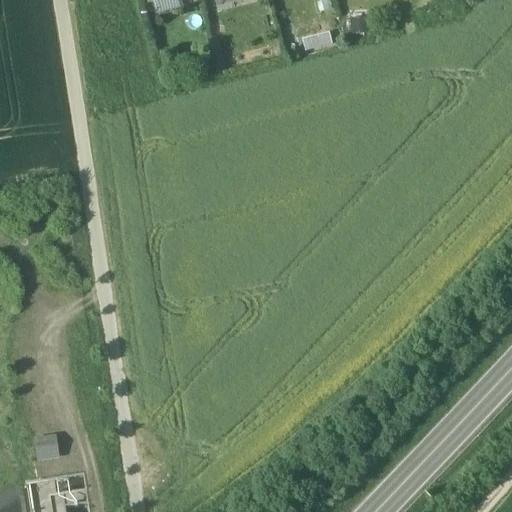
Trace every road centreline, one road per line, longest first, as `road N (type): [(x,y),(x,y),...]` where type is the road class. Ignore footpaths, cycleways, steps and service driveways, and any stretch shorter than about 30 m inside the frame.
road 1 (track): [(60,0),(137,511)]
road 2 (primary): [(363,511),(511,353)]
